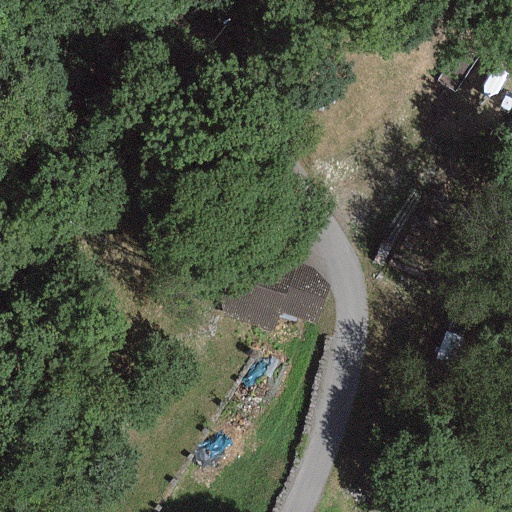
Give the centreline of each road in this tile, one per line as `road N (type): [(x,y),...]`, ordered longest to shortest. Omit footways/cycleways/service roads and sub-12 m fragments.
road 1 (residential): [(168,0),(345,280),(347,357),(295,511)]
road 2 (residential): [(0,205),(168,0)]
